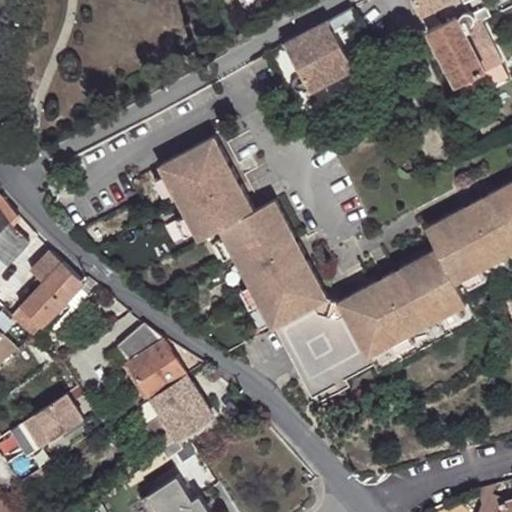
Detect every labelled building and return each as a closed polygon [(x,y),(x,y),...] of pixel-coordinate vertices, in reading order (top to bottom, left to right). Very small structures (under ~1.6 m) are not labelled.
[(415,0),(422,13),(434,7),(447,0),(415,0)] [(464,0),(447,0),(434,7),(443,21),(459,13),(469,8),(464,0)] [(430,28),(457,83),(465,99),(510,77),(502,61),(481,19),(465,27),(459,13),(443,21),(430,28)] [(286,41),(312,90),(356,67),(330,18),(286,41)] [(195,230),(200,239),(221,228),(258,208),(243,182),(225,191),(212,169),(230,159),(216,133),(160,164),(164,173),(174,191),(187,214),(195,230)] [(212,169),(225,191),(243,182),(230,159),(212,169)] [(155,177),(166,195),(174,191),(164,173),(155,177)] [(438,245),(458,282),(466,278),(483,268),(511,252),(511,179),(487,193),(497,211),(474,224),(464,205),(427,226),(438,245)] [(19,213),(1,193),(0,194),(0,255),(8,263),(31,240),(11,221),(19,213)] [(464,205),(474,224),(497,211),(487,193),(464,205)] [(261,302),(274,328),(275,327),(315,305),(331,297),(310,258),(292,268),(279,244),(297,234),(277,197),(258,208),(221,228),(226,238),(234,253),(251,285),(261,302)] [(177,219),(187,235),(195,230),(187,214),(177,219)] [(279,244),(292,268),(310,258),(297,234),(279,244)] [(225,258),(234,253),(226,238),(216,243),(225,258)] [(345,312),(369,357),(394,342),(412,333),(443,316),(461,306),(469,302),(458,282),(438,245),(399,267),(409,285),(385,298),(375,280),(338,300),(345,312)] [(64,261),(52,249),(32,269),(35,272),(45,282),(64,261)] [(0,271),(8,263),(0,255),(0,271)] [(31,331),(35,335),(43,324),(45,326),(49,321),(82,288),(87,293),(97,282),(89,276),(85,280),(64,261),(45,282),(31,296),(14,315),(31,331)] [(375,280),(385,298),(409,285),(399,267),(375,280)] [(470,287),(488,277),(483,268),(466,278),(470,287)] [(45,282),(35,272),(21,287),(31,296),(45,282)] [(242,289),(251,307),(261,302),(251,285),(242,289)] [(31,296),(21,287),(4,305),(14,315),(31,296)] [(87,293),(82,288),(49,321),(58,330),(90,295),(87,293)] [(331,297),(315,305),(318,310),(337,316),(345,312),(338,300),(331,297)] [(275,327),(313,398),(373,365),(369,357),(345,312),(337,316),(318,310),(315,305),(275,327)] [(448,325),(466,316),(461,306),(443,316),(448,325)] [(151,394),(152,397),(188,373),(164,337),(165,337),(145,321),(119,344),(129,359),(131,363),(151,394)] [(0,362),(18,347),(0,329),(0,362)] [(399,351),(416,342),(412,333),(394,342),(399,351)] [(146,398),(151,394),(131,363),(125,366),(146,398)] [(214,413),(188,373),(152,397),(154,398),(179,436),(214,413)] [(68,391),(26,419),(37,435),(41,442),(83,414),(68,391)] [(179,436),(154,398),(127,415),(138,432),(148,426),(162,447),(163,446),(179,436)] [(221,422),(214,413),(179,436),(186,446),(191,442),(221,422)] [(26,419),(13,429),(23,445),(37,435),(26,419)] [(170,456),(186,446),(179,436),(163,446),(170,456)] [(25,463),(15,470),(23,480),(33,473),(25,463)] [(33,473),(23,480),(28,486),(46,473),(42,467),(33,473)] [(213,511),(201,494),(194,498),(179,474),(143,497),(152,511),(213,511)] [(482,501),(491,502),(506,499),(494,492),(498,482),(478,487),(482,501)] [(0,511),(16,511),(0,486),(0,511)] [(511,511),(511,497),(509,498),(506,499),(491,502),(482,501),(482,503),(489,508),(493,507),(500,511),(499,511),(511,511)] [(499,511),(500,511),(493,507),(489,508),(482,503),(478,511),(499,511)]
